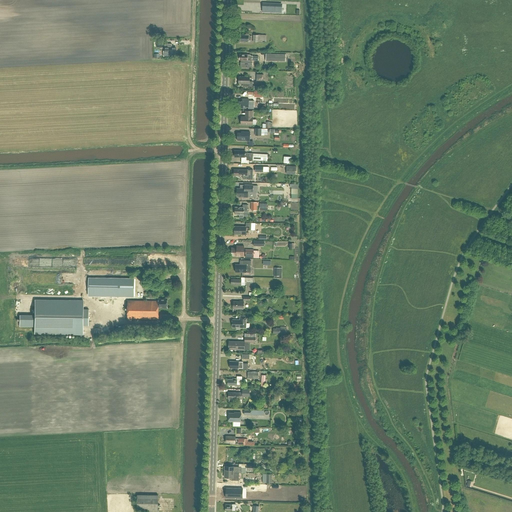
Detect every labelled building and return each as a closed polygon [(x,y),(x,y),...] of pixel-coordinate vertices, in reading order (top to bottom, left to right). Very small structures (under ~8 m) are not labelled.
[(263,3),(263,11),(281,12),(282,4),(263,3)] [(175,52),(176,52),(176,48),(172,48),(172,44),(165,44),(165,49),(165,52),(164,52),(164,56),(169,56),(169,55),(175,55),(175,52)] [(251,62),(251,60),(258,61),(258,56),(252,56),(252,55),(240,55),(240,60),(241,60),(241,62),(240,62),(240,67),(251,68),(251,62)] [(249,82),(249,77),(245,77),(245,78),(239,78),(239,83),(243,83),(243,86),(252,87),(253,82),(249,82)] [(249,108),(249,99),(242,99),(242,102),(238,102),(238,109),(246,109),(246,108),(249,108)] [(252,117),(253,111),(246,111),(245,117),(241,117),(241,125),(253,125),(253,117),(252,117)] [(250,141),(250,132),(241,132),(241,134),(237,134),(237,141),(250,141)] [(253,160),(253,154),(245,153),(245,151),(235,151),(235,157),(245,157),(245,160),(253,160)] [(296,174),(296,165),(287,165),(287,174),(296,174)] [(253,170),(250,170),(234,170),(234,176),(243,176),(243,179),(253,179),(253,170)] [(298,184),(290,184),(290,187),(292,187),(291,194),(298,194),(298,184)] [(253,192),(253,186),(245,185),(245,189),(237,189),(237,197),(248,197),(248,192),(253,192)] [(235,208),(235,214),(239,214),(239,218),(243,218),(243,215),(244,211),(247,211),(247,205),(243,205),(243,208),(235,208)] [(251,230),(251,223),(246,223),(246,227),(235,227),(234,234),(245,234),(246,230),(251,230)] [(232,248),(231,256),(244,257),(244,246),(239,246),(237,246),(237,248),(232,248)] [(235,272),(246,273),(246,268),(251,268),(251,261),(243,261),(243,265),(236,265),(235,272)] [(89,279),(89,295),(134,296),(134,279),(89,279)] [(167,308),(167,299),(159,299),(158,301),(128,301),(127,319),(158,319),(159,308),(167,308)] [(34,333),(83,334),(83,326),(89,326),(89,310),(84,310),(84,301),(35,301),(35,315),(34,327),(34,333)] [(243,309),(243,301),(239,301),(239,302),(233,302),(233,309),(243,309)] [(246,323),(247,316),(240,316),(240,320),(233,320),(232,328),(243,328),(243,323),(246,323)] [(244,350),(244,342),(229,342),(229,349),(244,350)] [(247,370),(248,364),(242,364),(243,362),(230,362),(230,368),(242,368),(242,370),(247,370)] [(242,385),(242,377),(237,377),(237,379),(232,379),(232,380),(228,380),(228,385),(237,385),(242,385)] [(249,397),(249,390),(244,390),(244,393),(229,393),(229,398),(234,398),(234,399),(243,399),(243,397),(249,397)] [(241,422),(241,413),(237,413),(229,413),(229,422),(241,422)] [(239,480),(239,473),(225,472),(224,477),(232,478),(232,480),(239,480)] [(226,488),(226,498),(242,498),(243,488),(226,488)] [(158,511),(158,495),(137,495),(137,511),(158,511)]
